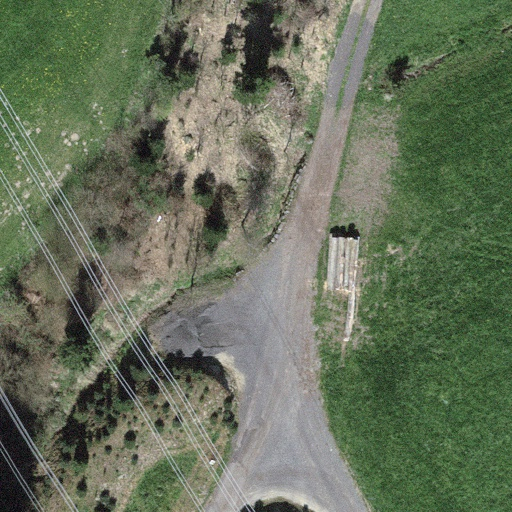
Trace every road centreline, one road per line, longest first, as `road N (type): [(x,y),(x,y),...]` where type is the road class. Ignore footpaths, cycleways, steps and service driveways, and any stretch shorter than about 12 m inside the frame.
road 1 (track): [(344,511),(310,465),(286,411),(281,367),(296,272),(368,0)]
road 2 (track): [(221,511),(281,367)]
